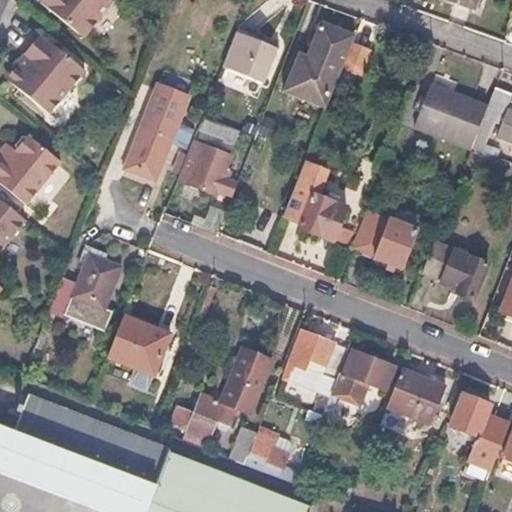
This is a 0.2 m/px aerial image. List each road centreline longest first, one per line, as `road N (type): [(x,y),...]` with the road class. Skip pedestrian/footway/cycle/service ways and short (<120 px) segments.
road 1 (residential): [(162,235),(511,371)]
road 2 (residential): [(511,55),(355,0)]
